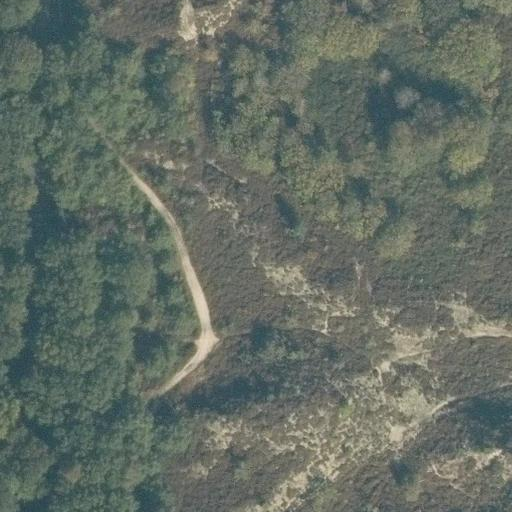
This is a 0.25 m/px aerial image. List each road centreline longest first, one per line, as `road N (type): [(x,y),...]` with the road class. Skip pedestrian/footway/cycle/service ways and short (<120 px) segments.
road 1 (track): [(59,0),(53,33),(61,81),(80,125),(171,225),(202,349),(149,412),(135,511)]
road 2 (tertiary): [(0,427),(18,379),(31,281),(39,0)]
road 3 (track): [(138,478),(102,416),(21,363)]
